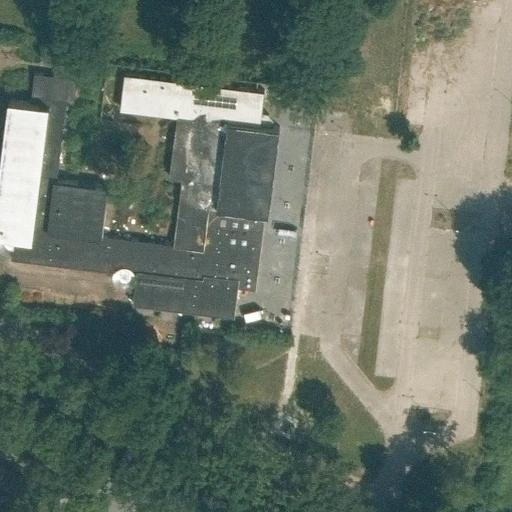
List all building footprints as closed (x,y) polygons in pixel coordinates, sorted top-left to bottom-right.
[(35,72),(32,91),(74,96),(76,77),(35,72)] [(126,266),(129,266),(137,268),(133,303),(234,316),(237,287),(255,289),(265,213),(269,213),(280,127),(270,126),(270,123),(264,115),(261,115),(264,91),(125,73),(120,109),(177,116),(169,177),(182,178),(174,244),(129,238),(126,266)] [(126,266),(129,238),(102,235),(108,186),(57,179),(66,101),(49,98),(48,104),(9,99),(0,171),(0,234),(4,235),(3,241),(7,246),(13,246),(12,258),(113,271),(114,265),(123,266),(126,266)] [(129,266),(126,266),(123,266),(122,268),(121,268),(120,269),(119,270),(119,272),(119,273),(119,275),(119,276),(120,278),(122,279),(123,279),(125,280),(127,279),(128,279),(129,278),(130,277),(131,275),(131,273),(131,272),(130,271),(130,270),(129,269),(129,266)] [(14,475),(15,472),(0,465),(0,501),(12,474),(14,475)]
